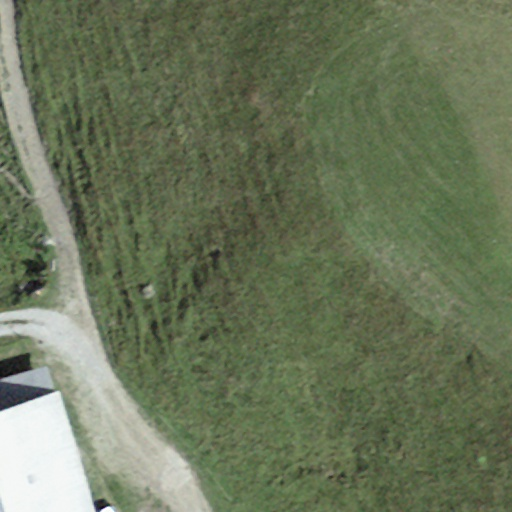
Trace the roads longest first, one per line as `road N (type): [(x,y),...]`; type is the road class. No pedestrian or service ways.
road 1 (track): [(64,332),(60,237),(4,49),(8,0)]
road 2 (track): [(124,511),(91,374),(64,332),(0,342)]
